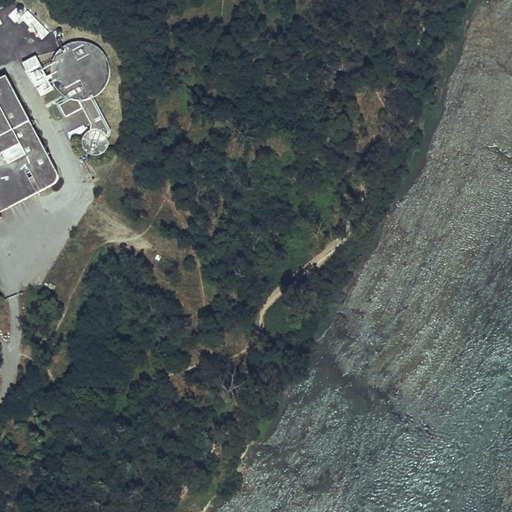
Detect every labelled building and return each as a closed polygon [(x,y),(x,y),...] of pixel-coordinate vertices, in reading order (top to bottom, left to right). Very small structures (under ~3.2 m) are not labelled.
[(89,100),(94,98),(95,98),(98,96),(101,94),(104,91),(106,88),(108,85),(110,82),(111,78),(112,75),(112,71),(112,67),(111,64),(110,60),(108,57),(107,54),(104,51),(102,48),(98,46),(95,44),(92,43),(88,42),(85,41),(81,41),(77,42),(74,43),(70,44),(67,46),(64,48),(61,50),(59,53),(57,56),(55,60),(54,63),(53,67),(53,71),(53,74),(54,78),(55,81),(56,85),(58,88),(61,91),(63,93),(66,96),(70,98),(72,99),(80,100),(89,100)] [(9,71),(0,74),(0,150),(2,149),(8,163),(11,162),(25,194),(58,179),(9,71)] [(80,100),(72,99),(61,105),(67,116),(84,107),(93,124),(92,131),(95,130),(100,131),(105,134),(108,137),(110,128),(94,98),(89,100),(80,100)] [(108,139),(108,137),(105,134),(100,131),(95,130),(92,131),(91,132),(88,133),(86,136),(85,139),(84,142),(84,145),(85,148),(87,151),(89,153),(92,154),(95,155),(98,155),(101,154),(104,153),(106,151),(108,148),(109,145),(109,142),(108,139)] [(89,159),(87,156),(82,158),(83,162),(85,162),(89,171),(94,179),(97,177),(93,170),(88,160),(89,159)]
